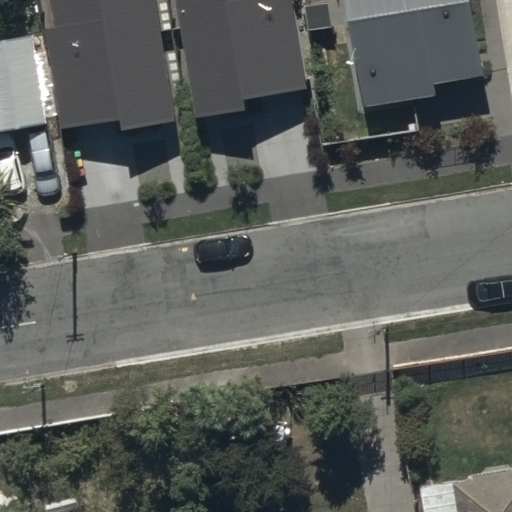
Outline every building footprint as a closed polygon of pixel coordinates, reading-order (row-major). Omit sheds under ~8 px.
[(172,123),(151,0),(48,0),(53,28),(43,30),(59,128),(120,118),(122,131),(172,123)] [(176,0),(196,119),(246,111),(244,98),(304,88),(290,0),(176,0)] [(346,0),(365,109),(436,96),(434,84),(482,75),(469,0),(346,0)] [(33,49),(0,52),(0,146),(43,141),(33,49)] [(511,511),(511,484),(423,495),(425,511),(511,511)]
